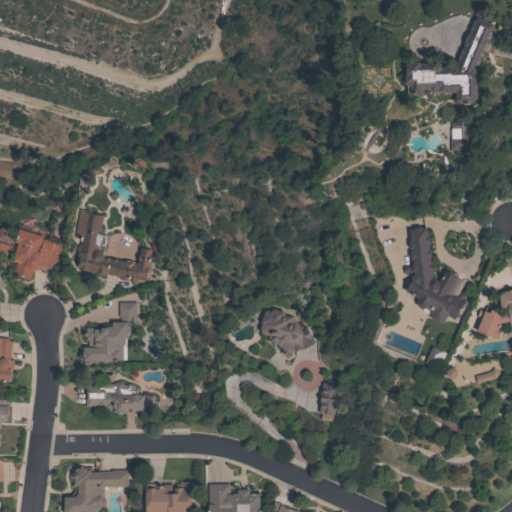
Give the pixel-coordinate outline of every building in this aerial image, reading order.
[(458,59),(457,58),(461,49),(462,49),(464,43),(463,42),(466,34),(468,35),(469,31),(468,30),(473,20),(474,21),(475,17),(493,25),(490,32),(491,33),(488,39),(487,39),(486,42),(487,43),(484,51),(484,50),(481,57),(480,56),(478,60),(480,61),(478,64),(477,64),(474,71),(475,72),(476,74),(477,81),(476,81),(476,102),(471,102),(470,103),(461,104),(461,102),(455,102),(455,92),(438,93),(436,96),(429,96),(425,91),(425,89),(422,89),(422,95),(410,95),(409,85),(406,85),(404,84),(404,75),(405,75),(405,64),(408,64),(408,62),(419,62),(419,63),(425,63),(428,60),(436,60),(440,64),(440,68),(442,68),(442,66),(452,66),(452,67),(454,67),(458,59)] [(445,131),(436,131),(436,149),(445,150),(445,131)] [(125,261),(125,260),(133,261),(133,263),(137,263),(139,248),(150,249),(148,260),(150,261),(147,280),(145,280),(145,281),(137,279),(137,282),(118,279),(119,277),(115,277),(115,275),(107,274),(107,275),(104,274),(103,276),(97,275),(96,273),(87,272),(87,271),(78,269),(78,268),(77,268),(79,257),(77,257),(78,252),(76,252),(77,245),(79,245),(80,238),(74,237),(79,208),(85,209),(86,208),(91,209),(92,213),(102,215),(100,230),(101,230),(100,235),(106,236),(105,245),(101,245),(100,251),(101,252),(103,254),(103,258),(125,261)] [(433,279),(435,279),(437,281),(443,271),(464,282),(458,293),(465,297),(454,320),(446,316),(443,321),(438,322),(431,319),(429,313),(427,314),(422,311),(421,309),(417,306),(416,302),(404,294),(406,291),(404,290),(412,279),(410,277),(413,274),(413,273),(403,274),(403,266),(410,265),(410,264),(412,264),(412,259),(410,259),(409,251),(411,251),(410,248),(409,248),(408,241),(409,241),(408,229),(413,229),(413,227),(420,226),(421,228),(425,227),(426,235),(427,235),(428,244),(427,244),(428,249),(430,249),(430,256),(429,256),(429,263),(430,263),(431,271),(430,271),(431,279),(433,279)] [(38,267),(35,269),(32,269),(29,279),(13,274),(17,260),(12,259),(15,249),(14,249),(16,242),(14,242),(18,228),(43,236),(42,238),(63,244),(55,270),(39,266),(38,267)] [(0,242),(11,246),(9,254),(0,251),(0,242)] [(511,331),(511,332),(510,325),(509,325),(508,317),(507,315),(505,316),(504,309),(502,308),(499,306),(498,296),(500,292),(503,292),(503,291),(511,289),(511,331)] [(106,327),(106,326),(111,326),(111,322),(119,322),(119,317),(118,317),(118,302),(135,302),(135,324),(127,324),(127,338),(124,338),(124,344),(121,344),(122,360),(111,360),(111,361),(107,361),(106,362),(102,363),(101,361),(95,362),(95,361),(82,361),(82,347),(87,347),(87,340),(85,340),(85,334),(86,334),(85,327),(106,327)] [(261,324),(259,323),(261,316),(262,317),(263,313),(264,309),(271,311),(272,308),(284,312),(283,315),(294,318),(301,330),(306,328),(314,343),(300,350),(300,348),(293,352),(293,351),(291,352),(292,353),(291,355),(287,358),(283,356),(280,352),(281,350),(280,349),(276,347),(276,345),(275,344),(274,345),(269,343),(267,339),(268,335),(262,334),(260,329),(261,324)] [(0,380),(0,337),(8,338),(8,340),(12,341),(9,359),(13,360),(12,370),(10,369),(10,371),(12,371),(11,379),(9,378),(9,381),(0,380)] [(319,390),(321,390),(322,380),(326,380),(326,383),(337,384),(336,396),(338,396),(337,404),(334,403),(333,414),(318,413),(319,405),(318,405),(319,390)] [(115,381),(120,381),(123,383),(123,385),(126,385),(127,384),(131,383),(132,385),(134,385),(134,388),(138,387),(138,395),(153,394),(153,408),(143,409),(143,410),(132,411),(131,412),(124,412),(123,414),(117,414),(116,412),(113,412),(113,410),(106,410),(106,405),(85,406),(84,384),(101,384),(101,387),(104,387),(104,383),(113,383),(115,381)] [(0,399),(10,399),(9,415),(0,415),(0,399)] [(127,486),(103,487),(103,497),(104,499),(104,504),(102,506),(101,506),(101,507),(98,507),(98,510),(95,511),(63,511),(63,497),(69,497),(74,490),(74,487),(71,487),(71,480),(69,481),(69,479),(68,479),(68,471),(70,471),(70,470),(74,470),(74,468),(85,468),(85,470),(89,470),(89,467),(92,467),(92,472),(97,472),(97,471),(111,471),(111,470),(127,470),(127,486)] [(145,511),(145,483),(162,483),(162,484),(170,484),(170,493),(173,493),(173,487),(178,487),(178,481),(181,481),(181,482),(191,482),(191,508),(187,508),(187,511),(145,511)] [(208,511),(208,484),(229,484),(229,494),(236,494),(236,489),(248,489),(248,494),(259,493),(259,511),(208,511)] [(269,511),(274,501),(281,504),(280,504),(299,511),(269,511)]
